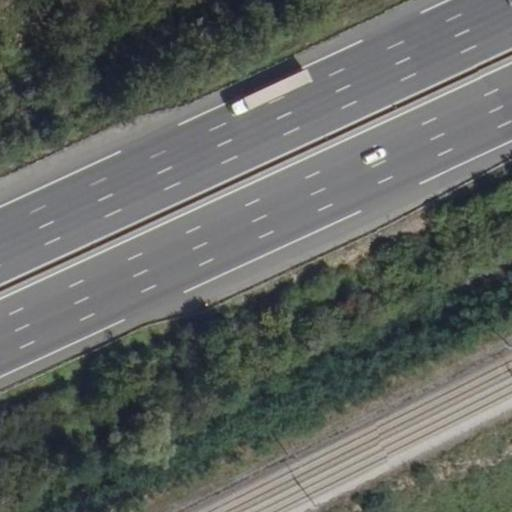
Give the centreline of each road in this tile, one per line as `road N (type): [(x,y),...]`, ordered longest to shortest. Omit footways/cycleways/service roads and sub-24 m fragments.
road 1 (motorway): [(511,7),(0,244)]
road 2 (motorway): [(0,340),(511,103)]
